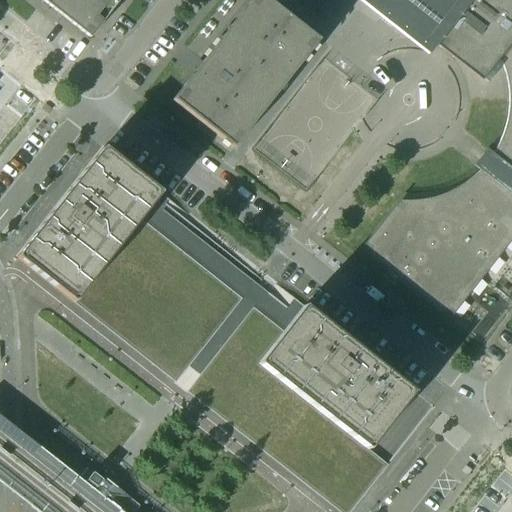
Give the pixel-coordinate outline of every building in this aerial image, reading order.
[(39,0),(89,39),(119,0),(39,0)] [(232,149),(317,41),(264,0),(250,0),(171,101),(232,149)] [(511,0),(357,0),(428,55),(435,46),(481,82),(499,60),(498,59),(511,41),(511,0)] [(511,41),(498,59),(499,60),(502,67),(504,75),(506,84),(507,92),(508,100),(507,112),(505,123),(502,134),(498,144),(492,154),(487,149),(473,166),(479,171),(468,180),(456,188),(443,194),(430,198),(415,200),(401,201),(405,195),(404,194),(359,250),(449,320),(511,239),(511,41)] [(412,393),(275,285),(267,294),(257,286),(261,281),(184,220),(188,216),(102,148),(16,258),(338,511),(350,511),(387,466),(367,450),(412,393)]
